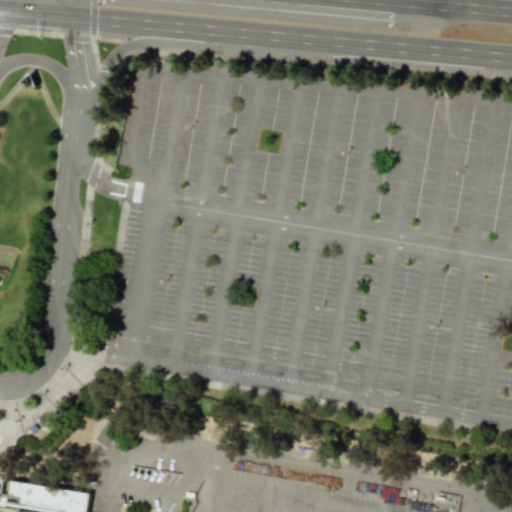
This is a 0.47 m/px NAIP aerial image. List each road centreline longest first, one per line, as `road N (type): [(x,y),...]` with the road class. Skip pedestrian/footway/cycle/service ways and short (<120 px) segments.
road 1 (primary): [(67,17),(511,58)]
road 2 (primary): [(76,103),(128,46),(202,47),(254,34)]
road 3 (primary): [(511,12),(392,1)]
